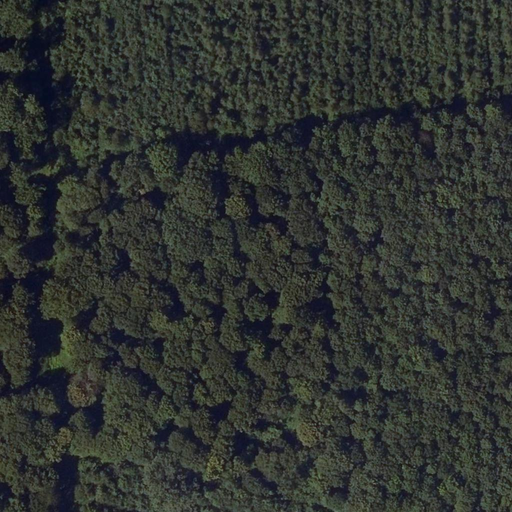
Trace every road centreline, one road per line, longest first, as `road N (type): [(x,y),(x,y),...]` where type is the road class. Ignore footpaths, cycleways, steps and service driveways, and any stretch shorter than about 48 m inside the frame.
road 1 (track): [(511,103),(0,189)]
road 2 (track): [(42,0),(63,511)]
